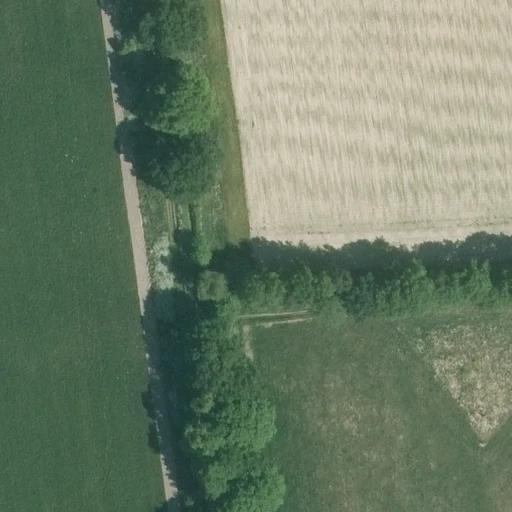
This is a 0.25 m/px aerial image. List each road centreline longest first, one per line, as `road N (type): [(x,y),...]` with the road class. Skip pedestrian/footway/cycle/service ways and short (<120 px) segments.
road 1 (track): [(141,0),(182,320)]
road 2 (track): [(182,320),(208,511)]
